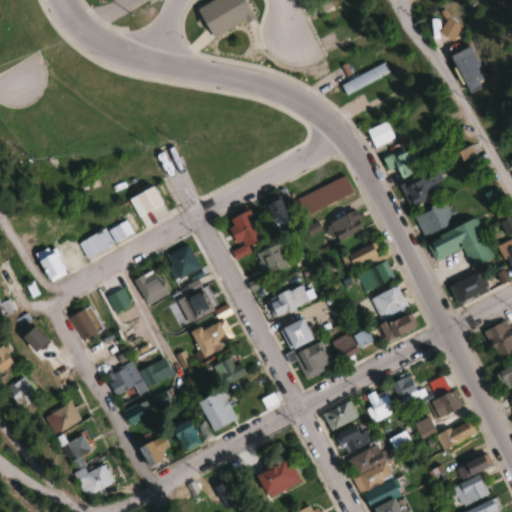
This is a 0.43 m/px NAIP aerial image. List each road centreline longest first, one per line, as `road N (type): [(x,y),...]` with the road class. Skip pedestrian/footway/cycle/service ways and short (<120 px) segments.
road 1 (tertiary): [(58,0),(85,34),(112,51),(260,86),(325,123),(511,472)]
road 2 (residential): [(355,511),(167,158)]
road 3 (residential): [(300,409),(109,510),(68,504),(1,463)]
road 4 (residential): [(300,409),(511,297)]
road 5 (residential): [(156,487),(48,303)]
road 6 (residential): [(511,195),(403,16)]
road 7 (residential): [(48,303),(196,214)]
road 8 (residential): [(196,214),(341,141)]
